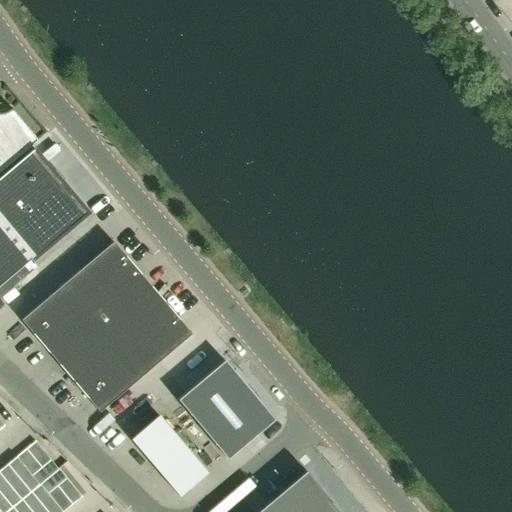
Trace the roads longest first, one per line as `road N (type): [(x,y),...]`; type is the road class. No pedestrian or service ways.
road 1 (unclassified): [(319,412),(11,50)]
road 2 (unclassified): [(0,366),(150,511)]
road 3 (unclassified): [(203,511),(319,412)]
road 4 (unclassified): [(407,511),(319,412)]
